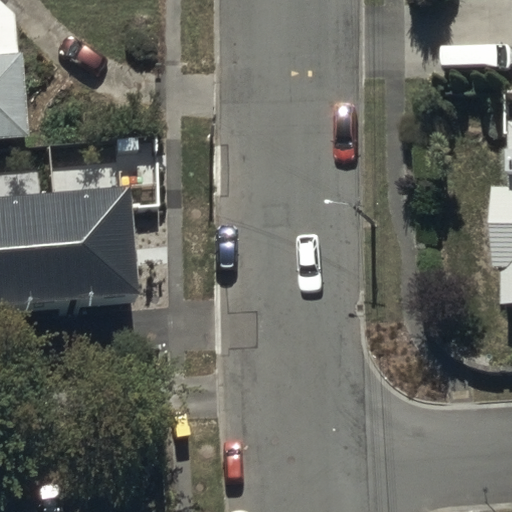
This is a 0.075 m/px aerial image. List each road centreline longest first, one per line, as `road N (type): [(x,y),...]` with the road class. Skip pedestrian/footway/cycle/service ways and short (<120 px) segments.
road 1 (residential): [(290,0),(300,466)]
road 2 (residential): [(511,455),(300,466)]
